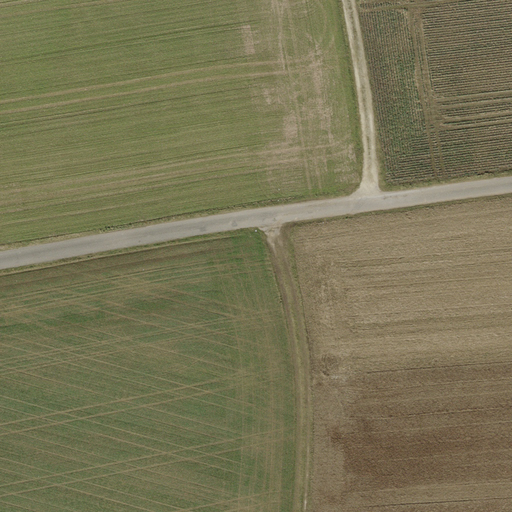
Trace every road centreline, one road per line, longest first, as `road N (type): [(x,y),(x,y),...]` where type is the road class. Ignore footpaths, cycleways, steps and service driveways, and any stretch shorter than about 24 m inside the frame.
road 1 (unclassified): [(511,184),(269,214),(0,264)]
road 2 (track): [(269,214),(309,370),(305,511)]
road 3 (track): [(371,202),(370,125),(350,0)]
